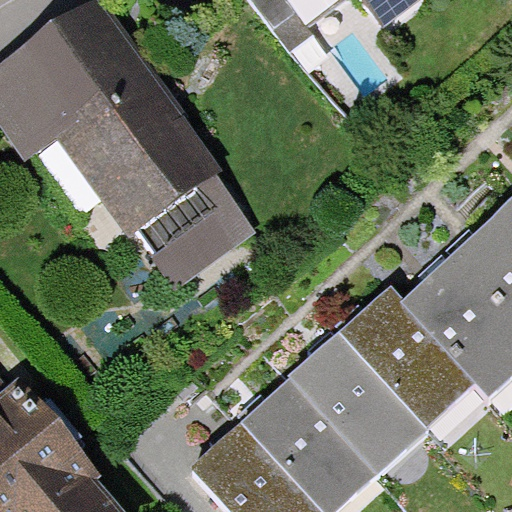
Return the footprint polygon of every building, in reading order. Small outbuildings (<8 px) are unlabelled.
[(311,31),(352,0),(249,0),(291,56),(316,38),(311,31)] [(358,0),(382,32),(426,0),(358,0)] [(217,178),(224,172),(176,106),(103,3),(0,76),(0,126),(26,163),(56,141),(126,238),(138,229),(181,289),(257,235),(217,178)] [(218,449),(189,475),(223,511),(341,511),(477,387),(493,405),(511,387),(511,210),(499,223),(444,274),(402,312),(385,294),(360,317),(313,360),(267,403),(218,449)] [(119,511),(15,383),(0,395),(0,511),(119,511)]
